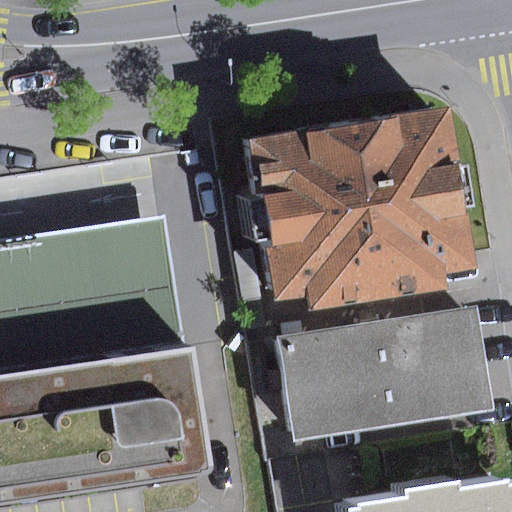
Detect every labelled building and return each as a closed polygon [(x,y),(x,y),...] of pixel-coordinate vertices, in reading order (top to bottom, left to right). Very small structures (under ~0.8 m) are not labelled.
[(443,106),(242,138),(269,300),(299,295),(302,309),(441,286),(438,271),(469,266),(443,106)] [(0,240),(0,376),(191,348),(171,215),(0,240)] [(253,250),(233,253),(241,300),(261,297),(253,250)] [(281,339),(298,444),(496,414),(480,309),(281,339)] [(191,348),(0,376),(0,510),(212,477),(191,348)] [(511,511),(511,497),(509,480),(500,481),(499,478),(451,486),(450,480),(395,487),(396,495),(349,501),(349,506),(340,506),(340,511),(511,511)]
